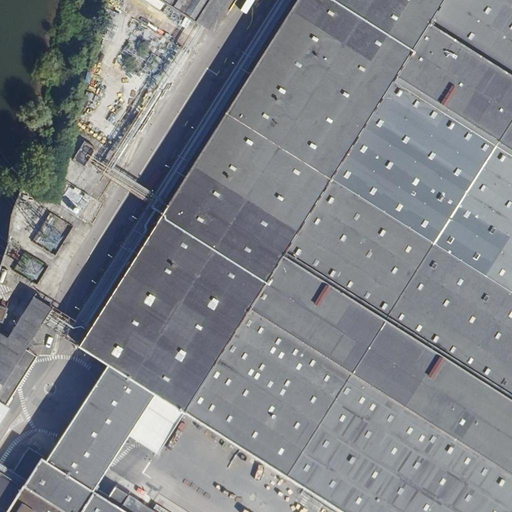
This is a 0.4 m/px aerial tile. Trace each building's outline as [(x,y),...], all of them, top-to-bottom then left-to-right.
[(100,358),(149,389),(344,511),(511,511),(511,0),(298,0),(81,346),(100,358)] [(209,0),(166,0),(197,20),(209,0)] [(135,17),(111,53),(156,83),(180,46),(135,17)] [(103,68),(70,119),(115,148),(149,97),(103,68)] [(91,195),(66,179),(55,193),(70,202),(67,207),(79,214),(91,195)] [(48,215),(31,242),(53,256),(71,229),(48,215)] [(49,266),(26,250),(13,269),(36,284),(49,266)] [(3,337),(0,335),(0,421),(7,410),(3,408),(33,357),(23,349),(48,307),(29,295),(3,337)] [(41,331),(30,348),(38,353),(49,336),(41,331)] [(100,358),(38,449),(49,455),(91,474),(149,389),(100,358)] [(153,511),(103,480),(91,474),(49,455),(38,449),(31,444),(9,478),(0,472),(0,511),(153,511)]
